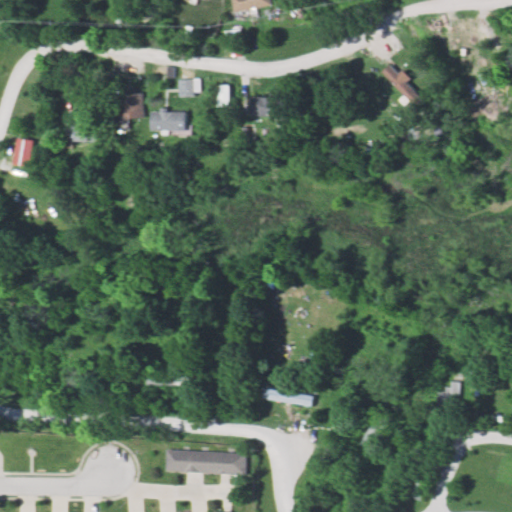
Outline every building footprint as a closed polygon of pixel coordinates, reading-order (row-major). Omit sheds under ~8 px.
[(271,0),(273,4),(237,12),(233,0),(271,0)] [(413,106),(421,99),(389,65),(381,73),(413,106)] [(194,80),(180,80),(180,97),(194,97),(194,80)] [(220,106),(231,105),(230,86),(220,87),(220,106)] [(143,118),(143,93),(118,93),(118,118),(143,118)] [(252,116),(289,116),(289,98),(252,98),(252,116)] [(331,129),(340,115),(316,101),(308,114),(331,129)] [(188,131),(188,111),(152,111),(152,131),(188,131)] [(64,141),(98,141),(98,128),(64,128),(64,141)] [(189,377),(148,377),(148,386),(189,386),(189,377)] [(436,390),(436,414),(459,414),(459,382),(449,382),(449,390),(436,390)] [(315,396),(264,390),(263,400),(314,406),(315,396)] [(392,417),(379,409),(359,446),(372,453),(392,417)] [(492,420),(505,420),(505,412),(492,412),(492,420)] [(167,448),(248,453),(246,476),(224,474),(193,472),(165,470),(167,448)] [(427,481),(411,474),(403,495),(420,501),(427,481)]
